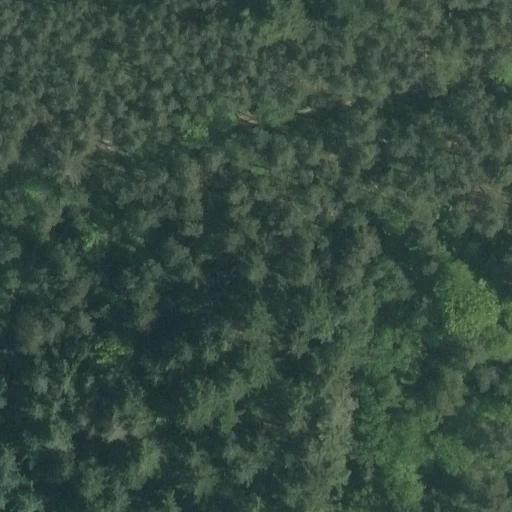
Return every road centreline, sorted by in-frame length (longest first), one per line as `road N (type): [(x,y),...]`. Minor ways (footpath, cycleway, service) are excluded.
road 1 (track): [(0,162),(511,69)]
road 2 (track): [(0,333),(105,511)]
